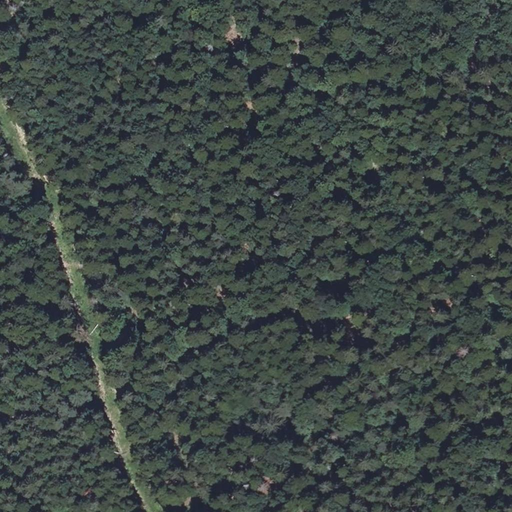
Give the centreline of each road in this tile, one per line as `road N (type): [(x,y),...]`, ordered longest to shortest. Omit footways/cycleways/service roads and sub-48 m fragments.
road 1 (track): [(203,0),(359,127),(385,160),(388,191),(422,241),(511,301)]
road 2 (track): [(158,511),(135,468),(51,206),(0,102)]
